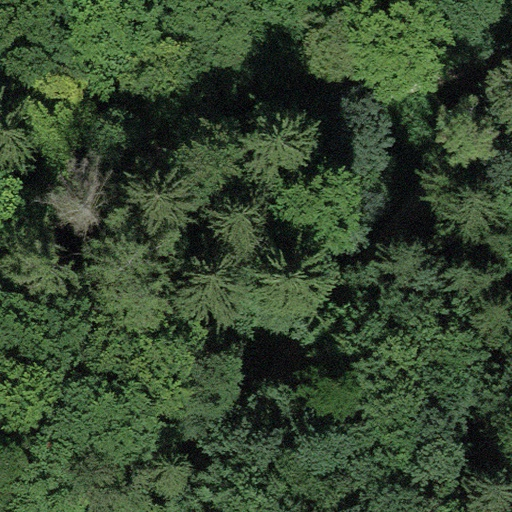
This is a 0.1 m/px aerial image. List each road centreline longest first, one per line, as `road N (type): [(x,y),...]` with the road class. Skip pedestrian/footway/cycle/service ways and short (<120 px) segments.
road 1 (track): [(487,71),(409,228),(177,511)]
road 2 (track): [(0,187),(487,71)]
